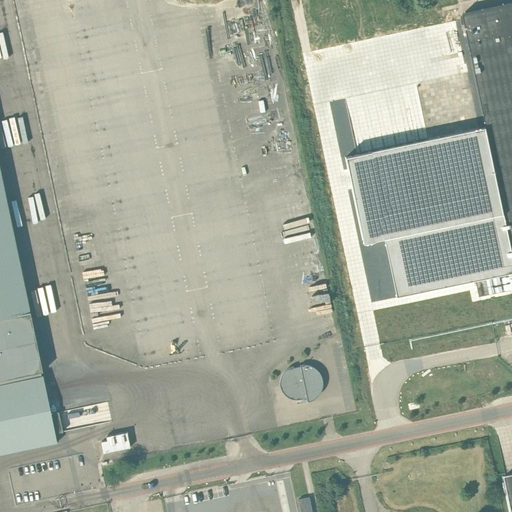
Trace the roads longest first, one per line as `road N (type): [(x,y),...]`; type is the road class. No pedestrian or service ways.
road 1 (unclassified): [(511,410),(113,493)]
road 2 (unknown): [(384,436),(374,426),(374,391),(394,368),(511,338)]
